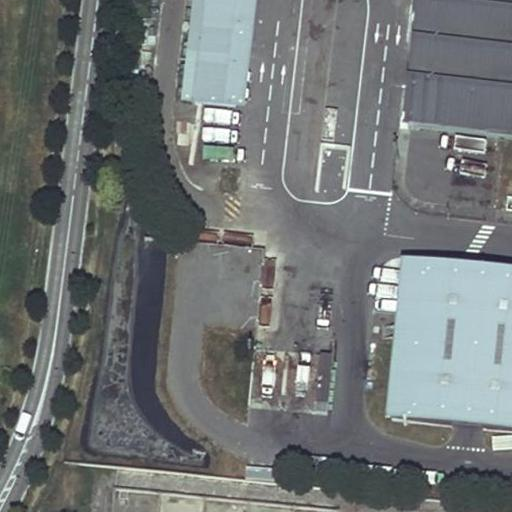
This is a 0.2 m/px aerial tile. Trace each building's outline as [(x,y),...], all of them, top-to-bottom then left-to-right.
[(199,109),(210,0),(194,0),(184,107),(199,109)] [(239,113),(251,0),(210,0),(199,109),(239,113)] [(511,0),(425,0),(412,130),(511,140),(511,0)] [(245,169),(245,196),(278,195),(277,168),(245,169)] [(259,328),(264,248),(185,243),(183,271),(211,273),(209,298),(233,300),(231,324),(240,325),(241,308),(251,308),(250,327),(259,328)] [(511,274),(412,266),(406,330),(397,424),(511,434),(511,274)] [(337,359),(325,358),(320,408),(333,409),(337,359)] [(281,405),(284,364),(267,363),(265,403),(281,405)]
